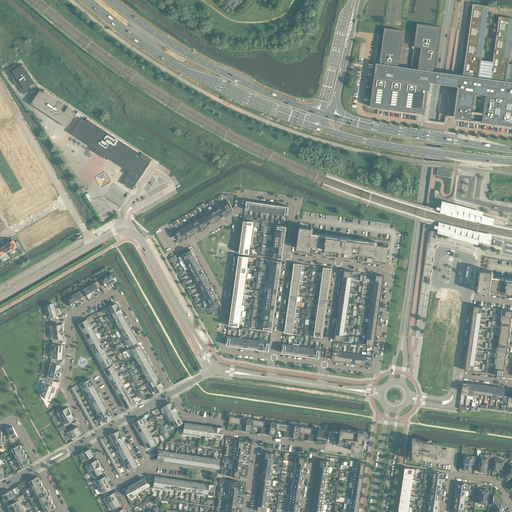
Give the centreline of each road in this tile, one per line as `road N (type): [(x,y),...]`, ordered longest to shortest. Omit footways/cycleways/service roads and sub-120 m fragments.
road 1 (tertiary): [(402,341),(449,2)]
road 2 (primary): [(85,0),(183,69),(321,129)]
road 3 (primary): [(319,112),(223,73),(108,0)]
road 4 (primary): [(321,129),(511,161)]
road 5 (primary): [(511,149),(330,115)]
road 6 (tertiary): [(197,342),(138,236),(118,230),(91,244)]
road 7 (residential): [(173,391),(117,290),(70,316)]
road 8 (residential): [(67,201),(0,85)]
road 9 (residential): [(70,316),(63,386),(92,436)]
road 10 (unclassified): [(464,0),(448,127)]
road 11 (residential): [(256,437),(314,446),(305,511)]
road 12 (residential): [(237,216),(191,240),(225,302)]
